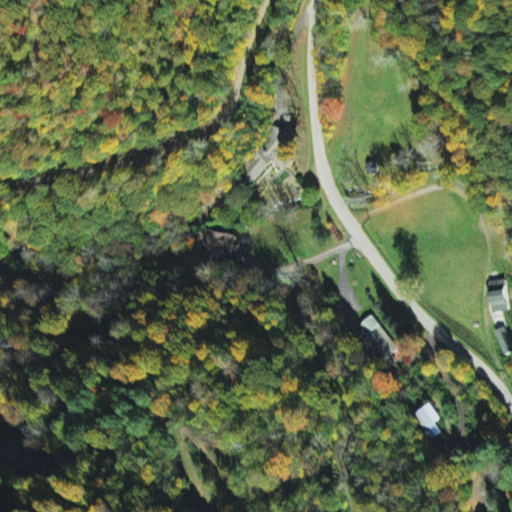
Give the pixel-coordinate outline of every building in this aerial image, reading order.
[(250,180),(260,183),(268,162),(283,167),(295,134),(270,125),(250,180)] [(236,236),(209,229),(205,247),(233,253),(236,236)] [(491,313),(508,312),(507,281),(489,282),(491,313)] [(357,329),(386,361),(401,347),(372,315),(357,329)] [(444,420),(433,403),(415,416),(433,441),(444,433),(438,424),(444,420)]
